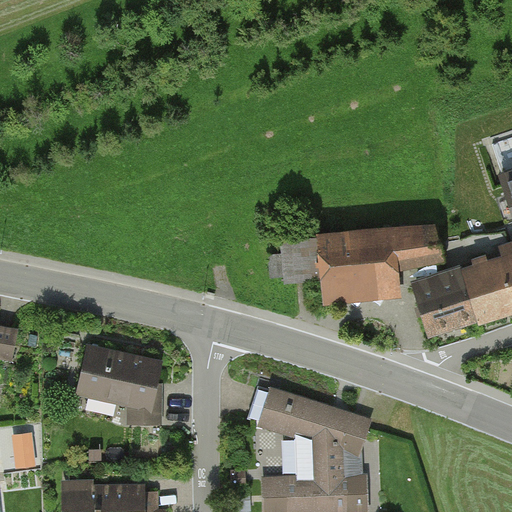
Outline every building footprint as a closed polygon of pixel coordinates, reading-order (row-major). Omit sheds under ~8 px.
[(511,138),(494,145),(511,195),(511,138)] [(442,224),(284,240),(288,279),(324,275),(326,289),(400,281),(398,263),(445,257),(442,224)] [(511,257),(418,287),(426,315),(432,332),(511,307),(511,257)] [(0,356),(17,360),(23,332),(0,327),(0,356)] [(163,411),(173,363),(97,348),(87,395),(163,411)] [(264,479),(267,508),(327,506),(328,510),(367,510),(366,476),(360,475),(360,449),(366,426),(336,416),(338,410),(274,389),(264,422),(311,437),(313,477),(264,479)] [(150,511),(150,483),(70,485),(71,511),(150,511)]
